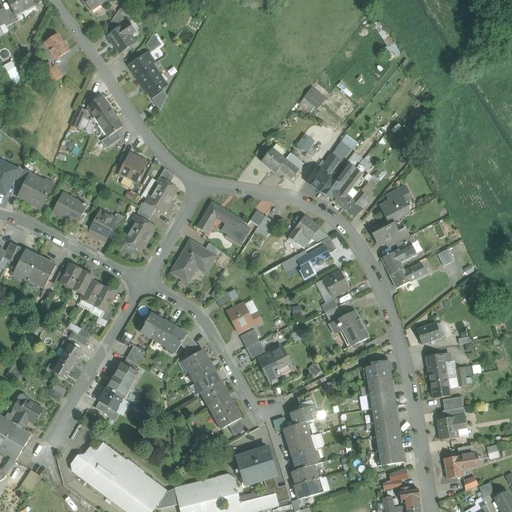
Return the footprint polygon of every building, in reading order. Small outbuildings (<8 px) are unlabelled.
[(31,0),(6,0),(7,0),(12,9),(5,12),(12,25),(18,22),(15,16),(35,6),(31,0)] [(83,0),(91,12),(107,0),(83,0)] [(5,12),(4,9),(0,10),(0,14),(2,19),(5,25),(6,27),(12,25),(5,12)] [(119,12),(105,30),(109,35),(126,23),(119,13),(119,12)] [(109,35),(108,36),(121,54),(136,44),(130,36),(135,33),(128,22),(126,23),(109,35)] [(58,34),(45,44),(56,60),(70,51),(58,34)] [(154,35),(146,46),(151,53),(161,46),(154,35)] [(56,60),(45,44),(39,47),(49,63),(50,64),(56,60)] [(153,66),(156,64),(148,54),(129,67),(137,78),(138,76),(153,66)] [(11,79),(20,74),(12,61),(4,66),(11,79)] [(63,77),(55,66),(53,68),(50,64),(49,63),(43,68),(54,83),(63,77)] [(153,66),(138,76),(147,89),(145,90),(150,97),(162,89),(161,88),(166,84),(153,66)] [(326,99),(312,88),(299,105),(312,116),(321,104),(326,99)] [(163,91),(152,100),(160,111),(167,97),(163,91)] [(114,115),(102,97),(88,107),(100,125),(114,115)] [(86,111),(79,108),(71,127),(78,130),(86,111)] [(114,115),(100,125),(109,137),(116,132),(123,127),(114,115)] [(109,137),(101,142),(107,149),(121,139),(116,132),(109,137)] [(306,139),(314,144),(318,138),(310,133),(306,139)] [(306,139),(303,136),(296,146),(307,154),(311,148),(314,144),(306,139)] [(98,156),(104,146),(96,141),(90,151),(98,156)] [(317,153),(311,148),(307,154),(313,159),(317,153)] [(286,161),(272,150),(272,149),(262,162),(262,163),(263,162),(276,173),(275,173),(276,174),(279,170),(286,161)] [(344,157),(335,151),(331,156),(339,162),(338,162),(340,163),(344,157)] [(139,164),(141,159),(131,153),(128,159),(139,164)] [(364,160),(357,154),(353,159),(359,165),(364,160)] [(324,167),(321,171),(318,169),(308,183),(321,192),(331,178),(328,176),(338,162),(339,162),(331,156),(324,167)] [(139,164),(128,159),(120,175),(136,183),(147,161),(141,159),(139,164)] [(359,165),(353,159),(348,165),(350,166),(350,165),(356,170),(359,165)] [(414,160),(409,165),(410,166),(406,170),(409,172),(412,168),(417,162),(414,160)] [(17,170),(0,161),(0,192),(5,195),(13,179),(17,170)] [(292,165),(286,161),(279,170),(291,180),(292,180),(299,171),(298,171),(300,169),(293,163),(292,165)] [(331,178),(321,192),(332,201),(342,187),(356,170),(350,165),(350,166),(336,183),(331,178)] [(366,170),(359,165),(356,170),(363,175),(366,170)] [(24,171),(18,168),(17,170),(13,179),(19,181),(24,171)] [(24,171),(19,181),(25,184),(30,174),(31,175),(32,173),(25,169),(24,171)] [(175,177),(165,169),(157,182),(160,184),(162,180),(170,185),(175,177)] [(342,187),(332,201),(343,210),(352,200),(347,196),(363,175),(356,170),(342,187)] [(371,170),(363,178),(368,182),(373,176),(375,174),(371,170)] [(31,175),(30,174),(25,184),(18,198),(31,205),(32,204),(41,209),(54,185),(46,181),(45,182),(31,175)] [(373,176),(368,182),(374,188),(379,182),(373,176)] [(170,185),(162,180),(160,184),(157,182),(152,191),(169,201),(172,196),(174,195),(178,190),(170,185)] [(405,186),(389,195),(393,193),(396,200),(401,197),(401,198),(409,194),(405,186)] [(169,201),(152,191),(147,199),(150,201),(147,204),(156,209),(163,214),(167,208),(166,206),(169,201)] [(353,201),(352,200),(343,210),(354,220),(363,210),(359,207),(367,198),(360,192),(353,201)] [(84,205),(63,194),(53,213),(77,226),(78,224),(84,213),(87,207),(86,206),(86,205),(84,204),(84,205)] [(166,206),(167,208),(174,195),(172,196),(169,201),(166,206)] [(396,200),(383,206),(390,219),(392,222),(409,213),(401,198),(401,197),(396,200)] [(156,209),(147,204),(150,201),(147,199),(141,210),(151,216),(152,216),(156,209)] [(242,222),(212,204),(198,228),(207,234),(216,218),(225,223),(233,228),(228,238),(240,245),(249,229),(241,224),(242,222)] [(141,210),(140,209),(138,213),(139,217),(139,218),(147,223),(151,216),(141,210)] [(266,217),(257,211),(250,221),(259,227),(266,217)] [(114,219),(100,212),(89,234),(94,236),(97,231),(108,236),(111,231),(116,220),(114,219)] [(89,215),(84,213),(78,224),(84,227),(89,215)] [(116,220),(111,231),(116,234),(124,218),(117,214),(114,219),(116,220)] [(276,224),(266,217),(259,227),(269,234),(276,224)] [(305,217),(289,238),(300,247),(303,249),(303,248),(309,240),(310,241),(312,240),(319,230),(320,228),(305,217)] [(147,223),(139,218),(137,220),(137,221),(133,222),(129,229),(147,239),(155,227),(147,223)] [(390,219),(372,228),(380,244),(386,242),(398,235),(398,234),(392,222),(390,219)] [(220,233),(228,238),(233,228),(225,223),(220,233)] [(147,239),(129,229),(125,235),(126,240),(126,239),(124,242),(126,243),(123,248),(124,251),(131,255),(132,254),(135,248),(140,251),(147,239)] [(330,238),(319,230),(312,240),(318,244),(321,243),(330,238)] [(405,230),(398,234),(398,235),(386,242),(389,248),(396,244),(409,237),(405,230)] [(97,231),(94,236),(105,242),(108,236),(97,231)] [(5,241),(17,239),(16,232),(4,234),(5,241)] [(412,236),(409,237),(396,244),(399,250),(409,245),(415,242),(412,236)] [(284,245),(293,252),(300,247),(289,238),(284,245)] [(336,250),(330,238),(321,243),(324,248),(325,247),(329,254),(336,250)] [(205,250),(190,242),(171,273),(188,283),(186,282),(195,267),(206,274),(216,257),(213,256),(214,255),(205,250)] [(16,247),(11,244),(6,254),(4,258),(10,261),(11,259),(16,247)] [(219,251),(209,244),(205,250),(214,255),(213,256),(216,257),(219,251)] [(387,256),(388,256),(381,259),(390,277),(404,270),(401,264),(416,257),(409,245),(399,250),(394,252),(395,253),(388,256),(388,255),(387,256)] [(22,249),(16,247),(11,259),(16,261),(21,250),(22,249)] [(303,249),(300,247),(293,252),(296,257),(305,252),(306,251),(303,248),(303,249)] [(308,257),(305,252),(296,257),(295,257),(299,264),(303,271),(301,272),(305,280),(315,274),(312,267),(317,265),(318,265),(319,266),(321,266),(322,265),(323,264),(323,263),(323,261),(330,257),(329,254),(325,247),(324,248),(308,257)] [(140,251),(135,248),(132,254),(140,258),(143,254),(140,252),(140,251)] [(19,263),(25,251),(21,250),(16,261),(19,263)] [(448,250),(438,256),(443,267),(454,262),(448,250)] [(19,263),(14,274),(28,281),(40,259),(25,251),(19,263)] [(293,252),(273,263),(276,268),(281,265),(295,257),(296,257),(293,252)] [(295,257),(281,265),(285,272),(299,264),(295,257)] [(56,267),(40,259),(28,281),(45,289),(49,282),(56,267)] [(421,264),(405,272),(404,270),(390,277),(396,290),(426,275),(421,264)] [(82,272),(71,266),(71,265),(65,276),(61,284),(62,284),(73,290),(83,271),(82,271),(82,272)] [(83,271),(73,290),(84,296),(92,282),(94,278),(94,277),(94,278),(83,272),(83,271)] [(341,272),(316,285),(326,304),(333,300),(332,299),(333,298),(332,297),(349,288),(349,290),(350,289),(341,272)] [(54,284),(52,288),(58,291),(62,284),(61,284),(65,276),(60,273),(54,284)] [(54,284),(49,282),(45,289),(43,293),(48,296),(52,288),(54,284)] [(92,282),(84,296),(79,306),(91,312),(94,307),(103,288),(92,282)] [(115,294),(104,288),(103,288),(94,307),(94,306),(105,312),(106,313),(109,305),(115,294)] [(216,290),(211,297),(216,300),(220,293),(216,290)] [(228,294),(216,300),(220,308),(232,301),(228,294)] [(326,304),(322,306),(326,313),(337,307),(334,300),(326,304)] [(109,305),(106,313),(105,312),(102,319),(108,323),(116,309),(109,305)] [(255,326),(244,305),(228,313),(236,329),(245,325),(248,330),(255,326)] [(337,307),(326,313),(331,324),(343,318),(337,307)] [(331,324),(330,325),(335,336),(343,332),(351,348),(369,339),(355,312),(343,318),(331,324)] [(164,322),(152,314),(140,333),(153,341),(164,322)] [(48,323),(37,318),(31,328),(42,334),(48,323)] [(177,329),(164,322),(153,341),(165,348),(177,329)] [(91,334),(95,329),(86,324),(83,329),(91,334)] [(436,324),(417,330),(422,346),(441,339),(436,324)] [(239,335),(248,330),(245,325),(236,329),(239,335)] [(78,335),(81,330),(76,327),(73,332),(78,335)] [(187,335),(177,329),(165,348),(176,354),(181,345),(187,336),(187,335)] [(91,336),(81,330),(78,335),(88,341),(91,336)] [(254,330),(240,337),(247,349),(260,342),(254,330)] [(78,335),(73,332),(70,337),(85,347),(88,341),(78,335)] [(193,341),(187,336),(181,345),(185,349),(193,341)] [(376,340),(365,345),(368,351),(379,345),(376,340)] [(193,341),(185,349),(189,353),(197,345),(193,341)] [(83,353),(65,342),(63,346),(67,348),(61,358),(74,367),(83,353)] [(260,342),(247,349),(252,360),(265,353),(260,342)] [(197,345),(189,353),(192,357),(203,351),(197,345)] [(145,353),(134,346),(131,352),(133,353),(142,358),(145,353)] [(282,348),(259,359),(268,378),(277,373),(278,377),(280,376),(280,375),(292,369),(282,348)] [(192,357),(184,362),(190,373),(209,362),(203,351),(192,357)] [(142,358),(133,353),(131,352),(127,359),(138,366),(142,358)] [(443,355),(426,358),(428,366),(444,364),(444,361),(443,355)] [(74,367),(61,358),(54,369),(50,366),(48,369),(66,381),(74,367)] [(138,366),(127,359),(124,365),(136,372),(139,367),(138,366)] [(444,361),(444,364),(447,380),(457,379),(455,370),(453,359),(449,360),(444,361)] [(374,360),(361,367),(362,371),(363,371),(363,370),(376,368),(376,366),(374,360)] [(209,362),(190,373),(196,383),(215,373),(209,362)] [(389,363),(380,364),(379,365),(376,366),(376,368),(363,370),(363,371),(365,382),(367,382),(390,378),(389,372),(390,372),(391,371),(390,363),(389,363)] [(124,365),(122,364),(106,390),(106,389),(125,400),(140,374),(136,372),(124,365)] [(444,364),(428,366),(431,383),(447,380),(444,364)] [(24,371),(14,365),(8,375),(18,381),(24,371)] [(315,365),(310,367),(315,375),(320,372),(315,365)] [(463,368),(465,377),(472,376),(470,367),(463,368)] [(463,368),(455,370),(457,379),(465,377),(463,368)] [(215,373),(196,383),(202,394),(221,383),(215,373)] [(465,377),(457,379),(458,388),(467,386),(465,377)] [(390,378),(367,382),(368,387),(366,387),(368,396),(393,392),(390,378)] [(457,379),(447,380),(449,389),(458,388),(457,379)] [(447,380),(431,383),(434,400),(450,397),(449,389),(447,380)] [(53,390),(63,396),(67,389),(57,383),(53,390)] [(221,383),(202,394),(209,406),(228,396),(221,383)] [(125,400),(106,389),(106,390),(104,394),(99,402),(100,403),(111,410),(117,413),(125,400)] [(63,396),(53,390),(49,397),(59,403),(63,396)] [(393,392),(368,396),(369,406),(371,406),(372,410),(395,406),(393,392)] [(303,411),(291,414),(295,427),(307,423),(318,419),(309,393),(298,399),(299,405),(301,405),(303,411)] [(23,395),(20,396),(17,400),(18,404),(11,415),(17,419),(14,423),(24,429),(29,420),(31,422),(33,419),(36,421),(43,411),(28,402),(27,398),(23,395)] [(228,396),(209,406),(222,430),(229,427),(240,420),(241,419),(228,396)] [(462,397),(443,401),(444,412),(464,409),(462,397)] [(111,410),(100,403),(96,410),(107,416),(111,410)] [(395,406),(372,410),(372,415),(371,415),(372,424),(397,421),(395,406)] [(444,412),(443,412),(444,420),(455,418),(465,416),(464,409),(444,412)] [(111,410),(107,416),(113,420),(117,413),(111,410)] [(32,435),(0,415),(0,453),(5,457),(15,463),(15,464),(32,435)] [(465,416),(455,418),(457,431),(467,429),(465,416)] [(284,418),(273,422),(276,432),(288,428),(284,418)] [(444,420),(437,421),(441,441),(458,438),(457,431),(455,418),(444,420)] [(240,420),(229,427),(235,437),(246,431),(240,420)] [(397,421),(372,424),(374,434),(375,434),(376,438),(399,435),(397,421)] [(295,427),(284,430),(289,444),(313,436),(310,427),(308,428),(307,423),(295,427)] [(341,427),(323,432),(326,441),(344,436),(341,427)] [(467,429),(457,431),(458,438),(469,436),(467,429)] [(399,435),(376,438),(377,443),(375,443),(377,453),(401,449),(399,435)] [(313,436),(289,444),(293,458),(316,450),(314,446),(316,445),(313,436)] [(145,473),(128,460),(127,462),(103,444),(97,452),(91,447),(85,455),(78,457),(71,465),(72,472),(125,511),(152,511),(155,509),(168,492),(144,474),(145,473)] [(497,445),(486,447),(489,460),(500,457),(497,445)] [(472,447),(458,449),(459,457),(460,457),(474,455),(472,447)] [(261,452),(250,456),(249,455),(237,459),(240,470),(242,470),(246,482),(265,476),(266,479),(277,476),(268,449),(261,451),(261,452)] [(401,449),(377,453),(378,462),(380,462),(380,467),(377,467),(378,467),(404,463),(401,449)] [(316,450),(293,458),(297,471),(315,466),(320,464),(318,460),(320,459),(317,450),(316,450)] [(459,457),(444,460),(447,480),(463,477),(462,468),(478,465),(476,454),(474,455),(460,457),(459,457)] [(0,456),(0,481),(5,479),(15,464),(15,463),(5,457),(2,461),(0,456)] [(315,466),(297,471),(293,473),(297,486),(319,479),(321,479),(318,470),(316,470),(315,466)] [(406,469),(389,475),(390,482),(401,480),(401,481),(408,480),(406,469)] [(42,478),(32,471),(20,488),(31,495),(42,478)] [(205,488),(177,495),(176,495),(179,506),(180,511),(242,511),(242,510),(242,509),(239,499),(240,499),(235,480),(228,475),(217,478),(213,485),(205,487),(205,488)] [(213,485),(217,478),(175,489),(177,495),(205,488),(205,487),(213,485)] [(240,499),(239,499),(242,509),(242,510),(242,511),(259,511),(275,508),(277,505),(291,500),(286,486),(279,489),(275,478),(264,482),(267,492),(240,499)] [(474,478),(464,480),(465,491),(478,486),(474,478)] [(319,479),(297,486),(295,487),(299,500),(305,498),(306,499),(322,494),(320,489),(322,488),(319,479)] [(390,482),(387,483),(387,484),(383,485),(384,490),(402,487),(401,481),(401,480),(390,482)] [(490,483),(479,488),(483,499),(494,494),(490,483)] [(42,499),(46,492),(39,488),(32,501),(44,507),(47,501),(42,499)] [(410,488),(399,490),(401,504),(404,503),(404,506),(405,511),(421,509),(419,498),(420,498),(418,490),(411,491),(410,488)] [(175,489),(168,492),(155,509),(158,511),(179,506),(176,495),(177,495),(175,489)] [(496,499),(507,493),(504,489),(494,494),(496,499)] [(511,511),(511,502),(507,493),(496,499),(502,511),(511,511)] [(391,497),(382,499),(385,511),(402,511),(405,511),(404,506),(394,509),(391,497)] [(297,501),(291,502),(294,511),(298,511),(301,511),(297,501)] [(489,511),(483,501),(478,505),(482,511),(489,511)]
